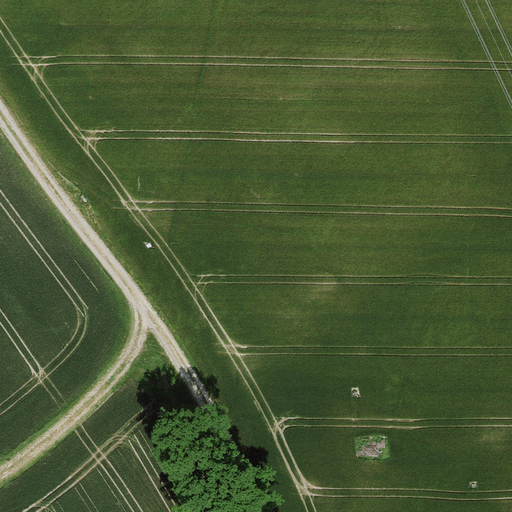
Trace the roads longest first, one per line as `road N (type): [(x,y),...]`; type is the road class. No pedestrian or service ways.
road 1 (track): [(0,98),(148,317)]
road 2 (track): [(148,317),(218,427),(259,511)]
road 3 (track): [(148,317),(84,416),(0,477)]
